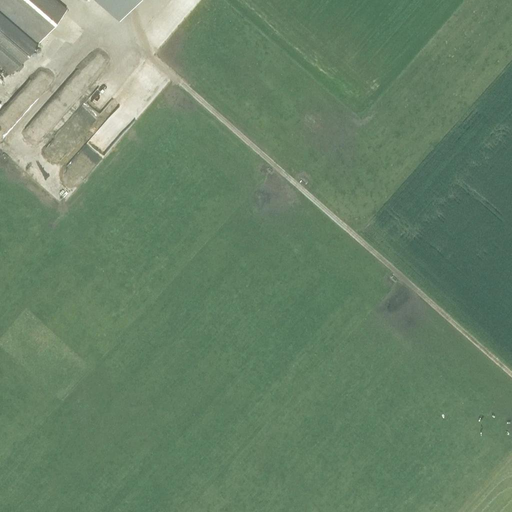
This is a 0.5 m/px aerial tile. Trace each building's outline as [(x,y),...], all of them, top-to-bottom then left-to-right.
[(0,0),(0,65),(10,74),(20,63),(37,44),(37,43),(66,9),(55,0),(0,0)] [(99,0),(119,18),(134,0),(99,0)] [(91,66),(82,74),(92,84),(101,75),(91,66)] [(85,111),(97,121),(108,108),(97,98),(85,111)] [(20,124),(29,115),(19,105),(10,114),(20,124)]
